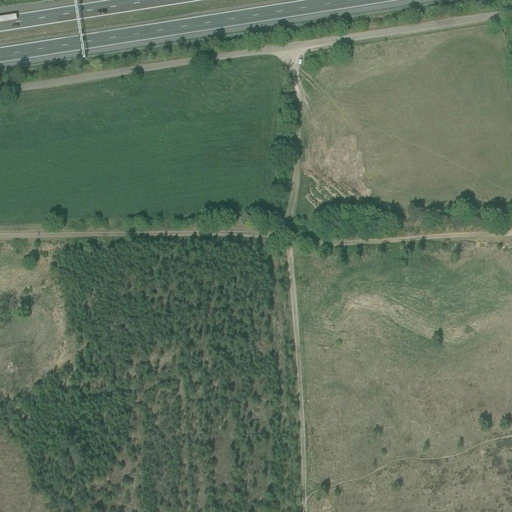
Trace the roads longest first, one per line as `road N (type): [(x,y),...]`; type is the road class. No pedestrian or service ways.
road 1 (unclassified): [(0,91),(511,13)]
road 2 (motorway): [(0,55),(356,0)]
road 3 (track): [(0,235),(282,230)]
road 4 (track): [(302,501),(282,230)]
road 5 (track): [(287,239),(511,232)]
road 6 (track): [(282,230),(299,126),(289,48)]
road 7 (motorway): [(159,0),(0,25)]
